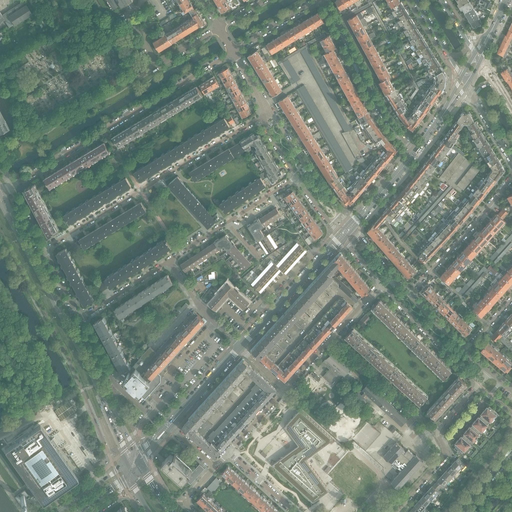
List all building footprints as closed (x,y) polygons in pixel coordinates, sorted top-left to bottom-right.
[(105,0),(106,1),(107,0),(112,6),(110,7),(112,10),(113,9),(120,4),(122,7),(126,5),(133,0),(105,0)] [(175,0),(181,8),(190,3),(188,0),(175,0)] [(214,0),(217,3),(218,5),(222,12),(231,7),(232,6),(230,2),(229,4),(226,0),(214,0)] [(337,0),(335,1),(340,10),(348,6),(349,8),(351,6),(350,4),(352,3),(350,0),(337,0)] [(477,2),(478,3),(479,5),(481,6),(484,7),(486,8),(487,8),(488,5),(487,5),(488,3),(489,4),(490,3),(490,2),(490,1),(489,0),(488,0),(480,0),(477,2)] [(469,1),(459,7),(461,10),(462,10),(463,11),(464,12),(464,13),(473,8),(469,1)] [(0,20),(4,19),(9,27),(11,26),(12,28),(15,26),(14,25),(32,14),(26,5),(25,5),(23,2),(1,15),(0,13),(0,20)] [(392,8),(391,9),(393,11),(392,12),(393,14),(403,7),(402,5),(401,2),(400,3),(392,8)] [(190,3),(181,8),(182,11),(183,13),(189,10),(193,7),(193,6),(190,3)] [(189,10),(190,12),(194,17),(199,27),(202,25),(202,24),(203,24),(200,19),(201,19),(200,16),(199,17),(197,13),(198,13),(196,10),(196,11),(193,7),(189,10)] [(393,14),(391,15),(392,17),(392,18),(395,16),(397,18),(407,12),(405,9),(404,8),(403,7),(393,14)] [(465,14),(464,15),(465,17),(467,17),(468,18),(476,13),(473,8),(464,13),(465,14)] [(399,21),(396,23),(397,25),(399,23),(409,17),(408,15),(408,14),(407,12),(397,18),(399,21)] [(311,17),(306,21),(311,29),(324,22),(319,13),(313,16),(311,17)] [(476,13),(468,18),(469,20),(468,21),(469,24),(479,18),(476,13)] [(357,15),(348,19),(350,24),(351,25),(352,27),(355,32),(364,27),(357,15)] [(194,17),(180,26),(186,35),(189,33),(188,33),(189,32),(195,29),(196,28),(196,29),(199,27),(194,17)] [(399,23),(397,25),(398,26),(398,27),(401,25),(403,28),(413,22),(411,19),(410,18),(409,17),(399,23)] [(479,18),(469,24),(471,26),(472,26),(473,27),(474,27),(475,27),(476,27),(476,26),(478,25),(479,25),(480,24),(480,23),(481,22),(480,21),(481,21),(480,20),(479,18)] [(298,25),(293,28),(298,37),(311,29),(306,21),(305,21),(300,24),(298,25)] [(404,31),(402,32),(402,33),(403,35),(405,33),(415,27),(415,26),(414,25),(414,24),(413,22),(403,28),(404,31)] [(180,26),(166,34),(172,44),(175,42),(175,41),(181,37),(182,36),(183,37),(186,35),(180,26)] [(364,27),(355,32),(357,36),(358,37),(359,39),(359,40),(361,44),(370,39),(364,27)] [(415,27),(405,33),(408,38),(419,31),(417,29),(416,27),(415,27)] [(285,33),(280,36),(285,45),(298,37),(293,28),(292,29),(287,32),(285,33)] [(408,38),(409,41),(410,40),(411,43),(421,37),(421,36),(420,35),(420,34),(419,31),(408,38)] [(161,37),(153,42),(159,52),(167,47),(169,45),(172,44),(166,34),(161,37)] [(329,35),(320,40),(327,52),(336,47),(334,43),(333,43),(333,42),(332,41),(332,40),(329,35)] [(505,35),(503,40),(509,43),(510,40),(511,40),(511,37),(506,35),(506,36),(505,35)] [(27,36),(20,40),(22,45),(30,40),(27,36)] [(270,42),(267,44),(272,53),(285,45),(280,36),(274,40),(272,41),(270,42)] [(413,45),(410,47),(412,49),(425,41),(423,39),(423,38),(422,37),(421,37),(411,43),(413,45)] [(370,39),(361,44),(364,48),(364,49),(364,50),(365,51),(366,52),(368,57),(377,52),(370,39)] [(503,40),(501,44),(510,48),(510,46),(508,45),(509,43),(503,40)] [(425,41),(412,49),(415,54),(417,52),(427,46),(426,44),(426,43),(425,41)] [(501,44),(499,49),(505,52),(507,53),(510,48),(501,44)] [(427,46),(417,52),(420,57),(431,51),(429,48),(428,47),(427,46)] [(327,52),(324,54),(331,66),(340,61),(338,57),(337,56),(336,55),(336,54),(336,53),(333,49),(336,48),(336,47),(327,52)] [(496,54),(497,54),(505,57),(506,55),(504,54),(505,52),(499,49),(496,54)] [(257,50),(248,56),(252,62),(252,63),(256,69),(265,64),(257,50)] [(420,57),(416,60),(419,65),(421,64),(423,62),(433,56),(433,55),(432,54),(432,53),(431,51),(420,57)] [(377,52),(368,57),(370,61),(371,61),(371,62),(372,64),(373,65),(375,69),(384,64),(377,52)] [(433,56),(423,62),(425,64),(427,67),(437,60),(435,58),(434,56),(433,56)] [(437,60),(427,67),(429,72),(439,66),(439,65),(439,64),(438,64),(438,63),(437,60)] [(338,78),(346,73),(344,68),(343,67),(343,66),(343,67),(340,61),(331,66),(338,78)] [(265,64),(256,69),(260,76),(261,77),(265,83),(273,77),(265,64)] [(384,64),(375,69),(377,73),(378,74),(378,76),(379,76),(379,77),(382,81),(388,78),(390,76),(384,64)] [(431,74),(428,75),(430,78),(431,78),(442,70),(442,69),(441,68),(440,66),(439,66),(429,72),(431,74)] [(222,72),(219,73),(222,78),(224,77),(224,76),(227,75),(231,73),(230,73),(231,72),(229,70),(228,68),(225,70),(225,69),(221,71),(222,72)] [(442,70),(431,78),(431,80),(434,80),(435,80),(446,81),(446,79),(446,78),(447,78),(445,75),(445,74),(444,72),(443,72),(442,70)] [(224,77),(222,78),(224,83),(227,82),(227,81),(229,80),(230,80),(233,78),(233,77),(232,75),(231,75),(231,73),(227,75),(224,76),(224,77)] [(346,73),(338,78),(344,90),(353,86),(351,81),(350,80),(351,80),(350,79),(349,79),(349,78),(346,73)] [(511,73),(503,77),(506,82),(507,81),(511,78),(510,76),(511,75),(511,73)] [(212,77),(209,79),(211,83),(213,86),(214,88),(218,85),(217,83),(218,83),(215,79),(213,77),(212,78),(212,77)] [(273,77),(265,83),(268,89),(269,90),(273,96),(282,91),(273,77)] [(227,82),(224,83),(227,88),(229,87),(229,86),(232,85),(233,85),(236,83),(236,82),(235,80),(234,80),(233,78),(230,80),(229,80),(227,81),(227,82)] [(382,81),(379,82),(381,87),(382,87),(382,88),(381,88),(382,88),(382,90),(383,90),(383,91),(386,95),(394,90),(388,78),(382,81)] [(207,80),(204,82),(206,86),(207,86),(208,88),(208,89),(209,91),(214,88),(213,86),(211,83),(209,79),(208,79),(209,80),(208,80),(207,80)] [(434,80),(433,83),(434,84),(442,90),(443,90),(443,89),(444,88),(445,87),(445,86),(447,84),(446,83),(445,83),(446,81),(435,80),(434,80)] [(203,83),(199,85),(205,94),(209,91),(208,89),(208,88),(207,86),(206,86),(204,82),(204,83),(203,83)] [(229,87),(227,88),(229,93),(232,92),(232,91),(235,90),(238,88),(238,87),(237,85),(236,85),(236,83),(233,85),(232,85),(229,86),(229,87)] [(433,83),(430,88),(439,94),(440,93),(441,92),(441,93),(443,90),(442,90),(434,84),(433,83)] [(189,90),(184,93),(190,103),(202,95),(196,86),(191,89),(189,90)] [(353,86),(344,90),(351,103),(360,98),(358,94),(358,93),(357,93),(357,92),(357,91),(356,91),(356,90),(353,86)] [(232,92),(229,93),(232,98),(234,96),(235,96),(237,94),(238,95),(241,93),(241,92),(240,90),(239,90),(238,88),(235,90),(232,91),(232,92)] [(430,88),(427,92),(436,99),(438,97),(438,96),(439,94),(430,88)] [(395,90),(385,96),(387,98),(388,98),(389,100),(398,94),(400,93),(398,94),(395,90)] [(427,92),(424,97),(433,104),(434,102),(436,99),(427,92)] [(177,98),(172,101),(178,110),(190,103),(184,93),(179,96),(177,98)] [(234,96),(232,98),(235,103),(237,101),(240,99),(240,100),(244,98),(243,98),(244,97),(242,95),(241,93),(238,95),(237,94),(235,96),(234,96)] [(398,94),(389,100),(390,102),(392,105),(401,99),(403,97),(401,94),(400,93),(398,94)] [(287,95),(278,101),(282,107),(283,109),(287,114),(296,109),(287,95)] [(424,97),(420,102),(430,109),(432,106),(431,106),(432,105),(433,104),(424,97)] [(243,104),(246,103),(246,102),(245,100),(244,100),(244,98),(240,100),(240,99),(237,101),(235,103),(237,108),(240,106),(242,104),(243,104)] [(360,98),(351,103),(358,115),(367,111),(365,106),(364,106),(364,105),(365,105),(364,103),(363,103),(360,98)] [(401,99),(392,105),(393,108),(394,108),(395,110),(404,104),(401,99)] [(165,105),(161,108),(166,117),(178,110),(172,101),(167,104),(165,105)] [(420,102),(417,106),(426,113),(427,112),(427,111),(428,111),(430,109),(420,102)] [(240,106),(237,108),(240,112),(242,111),(243,110),(245,109),(246,109),(249,108),(249,107),(248,105),(247,104),(246,103),(243,104),(242,104),(240,106)] [(404,104),(395,110),(396,111),(396,112),(397,114),(398,114),(398,115),(402,113),(402,112),(407,109),(405,107),(406,106),(404,104)] [(417,106),(414,111),(423,118),(425,115),(424,115),(425,114),(426,113),(417,106)] [(153,112),(148,115),(154,125),(166,117),(161,108),(155,111),(153,112)] [(242,111),(240,112),(243,117),(245,116),(249,115),(249,114),(251,113),(251,112),(250,110),(249,109),(249,108),(246,109),(245,109),(243,110),(242,111)] [(296,109),(287,114),(291,121),(292,122),(295,127),(304,122),(296,109)] [(358,118),(356,120),(359,125),(361,123),(364,128),(365,128),(365,127),(374,121),(372,118),(372,119),(372,118),(370,115),(369,115),(370,114),(368,112),(367,111),(358,118)] [(414,111),(410,115),(419,122),(420,121),(421,120),(421,121),(423,118),(414,111)] [(457,121),(457,122),(460,124),(458,127),(460,129),(463,123),(465,123),(465,112),(464,112),(463,113),(463,112),(462,113),(460,116),(461,116),(458,121),(457,121)] [(465,112),(465,123),(467,123),(470,129),(472,128),(471,125),(474,122),(474,121),(471,117),(471,116),(469,112),(468,112),(466,112),(465,112)] [(0,132),(9,128),(9,127),(1,113),(0,113),(0,132)] [(402,113),(398,115),(399,115),(406,124),(407,125),(406,125),(408,128),(408,127),(409,128),(410,129),(411,129),(413,131),(415,127),(407,120),(406,119),(407,119),(405,117),(402,113)] [(142,119),(137,122),(142,132),(154,125),(148,115),(143,118),(142,119)] [(407,119),(406,119),(407,120),(415,127),(416,127),(416,126),(416,127),(418,124),(419,122),(410,115),(409,117),(407,119)] [(224,118),(213,125),(218,133),(221,131),(221,132),(223,130),(225,129),(228,127),(229,126),(224,118)] [(364,129),(362,130),(365,135),(367,133),(366,134),(369,139),(371,138),(372,138),(371,137),(381,131),(379,128),(378,128),(376,125),(376,124),(374,121),(365,127),(365,128),(364,128),(364,129)] [(130,127),(125,130),(130,139),(142,132),(137,122),(132,126),(130,127)] [(304,122),(295,127),(299,134),(300,135),(303,141),(312,135),(304,122)] [(450,130),(448,132),(449,133),(456,138),(460,134),(457,132),(460,129),(458,127),(460,124),(457,122),(456,122),(455,124),(455,125),(454,124),(453,126),(453,127),(452,128),(451,129),(450,130)] [(472,128),(470,129),(473,133),(470,135),(473,139),(482,134),(481,133),(482,133),(480,131),(479,130),(478,128),(478,127),(477,125),(476,125),(476,124),(475,122),(474,122),(471,125),(472,128)] [(213,125),(199,133),(204,141),(208,139),(208,140),(210,138),(212,137),(215,135),(218,133),(213,125)] [(118,134),(112,137),(118,147),(130,139),(125,130),(120,133),(118,134)] [(372,138),(371,138),(373,141),(371,142),(372,144),(374,143),(376,145),(378,148),(379,147),(383,144),(385,147),(390,143),(388,140),(388,139),(386,137),(386,138),(385,137),(383,134),(383,133),(381,131),(371,137),(372,138)] [(199,133),(186,141),(191,149),(194,148),(197,146),(199,145),(201,143),(204,141),(199,133)] [(245,138),(250,145),(250,146),(251,145),(253,146),(253,145),(255,140),(254,140),(255,136),(253,133),(253,134),(252,133),(249,135),(250,136),(247,137),(246,138),(245,138)] [(444,139),(442,141),(443,141),(442,142),(450,147),(452,145),(456,138),(449,133),(448,133),(446,135),(447,135),(446,136),(445,138),(444,139)] [(253,145),(253,146),(256,147),(255,148),(256,150),(263,145),(263,144),(259,138),(260,138),(258,134),(258,135),(257,134),(255,136),(254,140),(255,140),(253,145)] [(482,134),(473,139),(479,148),(487,143),(487,142),(486,140),(485,139),(484,137),(483,136),(484,136),(482,134)] [(312,135),(303,141),(307,147),(308,149),(312,154),(321,149),(312,135)] [(241,141),(240,142),(244,149),(245,149),(246,151),(248,150),(247,149),(250,148),(250,146),(250,145),(245,138),(242,140),(241,141)] [(186,141),(173,149),(178,158),(181,156),(184,154),(185,153),(188,151),(191,149),(186,141)] [(97,147),(93,149),(98,159),(110,152),(104,142),(99,145),(97,147)] [(236,145),(235,145),(240,154),(243,152),(243,151),(245,150),(245,149),(244,149),(240,142),(236,145)] [(434,151),(433,153),(433,154),(441,160),(451,147),(450,147),(442,142),(440,144),(438,147),(437,148),(435,151),(434,151)] [(383,151),(380,156),(382,158),(387,162),(395,153),(395,154),(397,151),(397,150),(390,143),(385,147),(388,149),(388,151),(386,153),(383,151)] [(487,143),(479,148),(484,157),(493,152),(493,151),(492,149),(491,149),(490,148),(489,146),(489,145),(488,143),(487,143)] [(234,146),(230,149),(234,156),(235,156),(237,155),(240,154),(235,145),(234,146)] [(255,151),(254,152),(255,154),(256,156),(266,150),(266,149),(265,148),(266,148),(264,145),(263,145),(256,150),(255,151)] [(222,153),(216,156),(221,164),(234,156),(230,149),(229,148),(223,152),(222,153)] [(85,154),(81,157),(86,166),(98,159),(93,149),(87,153),(85,154)] [(173,149),(159,157),(165,166),(168,164),(170,162),(172,161),(175,160),(175,159),(178,158),(173,149)] [(321,149),(312,154),(316,161),(317,162),(320,168),(329,162),(321,149)] [(266,150),(256,156),(257,158),(258,158),(260,161),(261,160),(270,155),(268,152),(267,152),(267,151),(266,150)] [(493,152),(484,157),(490,166),(498,161),(498,160),(497,158),(496,157),(495,155),(494,154),(495,154),(493,152)] [(423,167),(422,167),(430,173),(431,173),(441,160),(433,154),(432,155),(432,154),(430,156),(431,157),(428,160),(427,161),(425,164),(425,163),(423,166),(423,167)] [(261,164),(259,165),(261,167),(272,160),(272,159),(271,158),(272,158),(270,155),(261,160),(260,161),(261,164)] [(375,155),(370,161),(372,163),(381,170),(383,168),(385,164),(386,165),(387,163),(387,162),(382,158),(380,156),(379,156),(378,155),(377,156),(375,155)] [(209,161),(203,164),(208,172),(221,164),(216,156),(210,160),(209,161)] [(73,161),(69,164),(74,173),(86,166),(81,157),(75,160),(73,161)] [(159,157),(146,165),(151,174),(154,172),(155,172),(157,170),(159,169),(161,168),(161,167),(165,166),(159,157)] [(272,160),(261,167),(262,169),(264,168),(266,171),(267,171),(276,165),(274,162),(273,162),(273,161),(272,160)] [(498,161),(490,166),(493,169),(498,170),(499,172),(503,169),(504,169),(502,166),(501,166),(500,164),(500,163),(499,161),(498,161)] [(329,162),(320,168),(324,174),(325,175),(329,181),(329,182),(338,177),(338,176),(329,162)] [(372,163),(368,167),(377,174),(378,173),(379,172),(379,173),(381,170),(372,163)] [(61,168),(56,171),(62,181),(68,177),(74,173),(69,164),(68,164),(63,167),(61,168)] [(196,169),(190,172),(195,180),(208,172),(203,164),(197,168),(196,169)] [(146,165),(134,172),(140,181),(144,178),(146,177),(148,176),(151,174),(146,165)] [(266,176),(264,177),(265,179),(279,170),(278,169),(277,168),(278,168),(276,165),(267,171),(266,171),(267,174),(266,175),(266,176)] [(368,167),(365,171),(374,179),(376,177),(375,176),(376,176),(377,174),(368,167)] [(418,172),(427,179),(431,174),(430,173),(422,167),(423,167),(422,167),(420,169),(421,169),(419,171),(418,172)] [(497,181),(497,180),(498,179),(498,180),(499,178),(504,170),(503,169),(499,172),(498,170),(493,169),(492,172),(489,175),(497,181)] [(279,170),(265,179),(266,180),(268,179),(271,185),(272,185),(275,183),(274,181),(277,179),(276,178),(283,175),(280,171),(280,172),(279,171),(279,170)] [(363,170),(359,174),(361,176),(370,183),(371,181),(372,181),(374,179),(365,171),(363,170)] [(50,175),(44,179),(45,180),(48,185),(50,188),(62,181),(56,171),(51,174),(50,175)] [(356,171),(354,173),(357,176),(355,178),(358,180),(366,188),(368,185),(368,184),(370,183),(361,176),(359,174),(356,171)] [(417,173),(414,176),(423,184),(425,185),(428,182),(426,180),(427,179),(418,172),(417,174),(417,173)] [(488,175),(483,181),(491,188),(492,187),(494,183),(495,184),(497,182),(496,181),(497,181),(489,175),(488,175)] [(178,176),(169,184),(172,187),(173,187),(173,188),(177,192),(184,186),(179,181),(180,179),(180,178),(179,177),(178,177),(178,176)] [(330,183),(329,183),(331,185),(333,187),(341,181),(343,180),(340,176),(339,177),(338,177),(329,182),(330,183)] [(413,179),(411,181),(419,188),(422,191),(426,186),(425,185),(423,184),(414,176),(413,178),(413,179)] [(126,178),(117,183),(122,191),(126,189),(129,188),(130,187),(131,186),(126,178)] [(255,181),(253,182),(259,190),(260,189),(262,188),(263,188),(265,187),(265,186),(266,186),(265,185),(263,181),(262,180),(261,178),(258,179),(258,178),(257,179),(257,178),(254,180),(255,181)] [(341,181),(333,187),(333,188),(334,188),(334,189),(336,192),(336,191),(336,192),(344,186),(345,185),(346,184),(343,180),(341,181)] [(354,180),(352,182),(354,184),(362,191),(363,190),(364,190),(366,188),(358,180),(356,182),(354,180)] [(410,182),(407,185),(416,192),(419,194),(422,191),(419,188),(411,181),(410,182)] [(491,188),(483,181),(478,188),(486,194),(487,193),(487,194),(489,191),(488,191),(491,188)] [(249,185),(247,186),(252,194),(253,195),(256,193),(255,192),(258,191),(259,190),(253,182),(252,183),(251,182),(249,184),(249,185)] [(117,183),(104,191),(109,199),(112,197),(115,196),(117,195),(119,193),(122,191),(117,183)] [(30,187),(24,190),(27,196),(38,190),(35,184),(30,187)] [(351,189),(351,190),(353,192),(354,192),(358,196),(359,195),(359,196),(361,194),(360,193),(361,193),(362,191),(354,184),(352,186),(353,187),(351,189)] [(405,189),(404,189),(412,196),(416,192),(407,185),(406,187),(405,189)] [(184,186),(177,192),(178,193),(179,194),(182,198),(189,192),(184,186)] [(242,190),(240,191),(246,199),(246,198),(249,197),(253,195),(252,194),(247,186),(245,188),(244,187),(241,189),(242,190)] [(344,186),(336,192),(337,192),(337,193),(338,193),(337,194),(339,196),(340,196),(345,192),(347,190),(344,186)] [(478,188),(473,194),(481,200),(482,200),(484,196),(484,197),(486,195),(486,194),(478,188)] [(402,191),(400,193),(408,201),(409,200),(411,202),(414,198),(412,196),(404,189),(403,191),(402,191)] [(38,190),(27,196),(30,201),(31,203),(34,209),(45,203),(38,190)] [(104,191),(91,199),(96,207),(99,205),(102,204),(103,203),(106,201),(109,199),(104,191)] [(236,194),(234,195),(239,203),(239,204),(242,202),(242,201),(245,199),(244,199),(245,199),(246,199),(240,191),(239,192),(238,191),(235,193),(236,193),(235,193),(236,194)] [(189,192),(182,198),(183,199),(184,200),(187,204),(194,198),(189,192)] [(287,196),(283,198),(287,202),(290,200),(290,199),(292,198),(293,198),(295,196),(295,195),(294,193),(293,193),(292,192),(290,194),(289,193),(286,195),(287,196)] [(345,192),(340,196),(340,197),(341,197),(343,201),(344,201),(343,202),(345,204),(346,204),(348,203),(349,195),(347,195),(345,192)] [(349,195),(348,203),(350,205),(351,204),(353,202),(352,202),(353,201),(354,201),(357,197),(358,196),(354,192),(353,192),(350,195),(349,195)] [(397,197),(397,198),(405,205),(408,201),(400,193),(398,195),(399,196),(397,197)] [(469,199),(468,200),(476,207),(477,206),(478,205),(478,204),(481,201),(481,200),(473,194),(470,198),(469,199)] [(228,199),(227,200),(232,208),(233,207),(236,205),(236,206),(239,204),(239,203),(234,195),(231,197),(231,196),(230,196),(228,198),(228,199)] [(290,200),(287,202),(287,203),(288,202),(291,206),(293,204),(293,203),(295,202),(296,202),(299,200),(298,200),(298,199),(297,198),(297,197),(295,196),(293,198),(292,198),(290,199),(290,200)] [(194,198),(187,204),(188,205),(189,205),(192,209),(199,204),(194,198)] [(395,199),(392,202),(401,210),(403,211),(407,207),(405,205),(397,198),(395,200),(395,199)] [(91,199),(78,207),(83,215),(86,213),(88,212),(90,211),(93,209),(96,207),(91,199)] [(468,199),(463,204),(472,211),(473,210),(474,209),(474,210),(476,207),(468,200),(468,199)] [(222,203),(220,204),(225,212),(226,212),(229,210),(228,210),(231,208),(232,208),(227,200),(225,201),(225,200),(222,201),(222,202),(222,203)] [(293,204),(291,206),(294,210),(296,208),(298,206),(299,206),(302,204),(301,204),(301,203),(300,202),(299,200),(296,202),(295,202),(293,203),(293,204)] [(135,206),(130,209),(135,217),(146,210),(141,202),(137,205),(135,206)] [(391,205),(389,207),(397,214),(400,216),(403,211),(401,210),(392,202),(391,204),(391,205)] [(45,203),(34,209),(37,215),(38,217),(41,222),(52,216),(45,203)] [(199,204),(192,209),(193,210),(194,211),(198,215),(204,210),(199,204)] [(296,208),(294,210),(297,215),(299,212),(301,210),(302,210),(305,208),(304,208),(304,207),(303,206),(302,204),(299,206),(298,206),(296,208)] [(463,204),(460,208),(469,216),(471,214),(470,213),(471,213),(472,211),(463,204)] [(458,206),(454,211),(456,212),(465,220),(466,219),(466,218),(467,218),(469,216),(460,208),(458,206)] [(68,213),(64,215),(65,217),(68,221),(68,222),(69,223),(70,223),(73,221),(75,220),(77,219),(80,217),(83,215),(78,207),(68,213)] [(387,208),(385,211),(394,218),(396,220),(400,216),(397,214),(389,207),(388,208),(387,208)] [(276,208),(272,211),(277,218),(281,215),(276,208)] [(299,212),(297,215),(300,219),(302,217),(302,216),(304,214),(305,215),(308,213),(307,212),(306,210),(305,208),(302,210),(301,210),(299,212)] [(123,213),(117,216),(122,225),(135,217),(130,209),(124,212),(123,213)] [(204,210),(198,215),(198,216),(199,217),(203,221),(209,215),(204,210)] [(454,210),(450,215),(452,217),(461,225),(463,222),(465,220),(456,212),(454,211),(454,210)] [(272,211),(268,214),(272,221),(277,218),(272,211)] [(383,214),(382,215),(386,219),(390,223),(390,222),(394,218),(385,211),(383,212),(384,213),(383,214)] [(209,215),(203,221),(203,222),(204,223),(208,227),(212,224),(214,222),(216,220),(217,220),(219,218),(217,217),(218,216),(216,213),(212,218),(209,215)] [(302,217),(300,219),(303,223),(305,221),(305,220),(307,219),(308,219),(311,217),(310,216),(309,214),(308,213),(305,215),(304,214),(302,216),(302,217)] [(268,214),(263,216),(268,224),(272,221),(268,214)] [(490,221),(485,226),(494,234),(499,228),(499,229),(500,228),(500,227),(505,221),(503,219),(498,214),(497,214),(492,219),(490,221)] [(382,215),(381,216),(374,224),(373,224),(371,226),(372,226),(367,231),(377,242),(385,235),(378,228),(379,227),(379,226),(383,222),(385,220),(386,219),(382,215)] [(52,216),(41,222),(44,228),(45,230),(48,236),(59,230),(52,216)] [(110,221),(105,224),(109,232),(122,225),(117,216),(112,220),(110,221)] [(259,218),(258,218),(264,227),(268,224),(263,216),(259,219),(259,218)] [(303,223),(301,224),(304,228),(306,227),(308,225),(308,224),(310,223),(311,223),(314,221),(313,220),(312,218),(311,217),(308,219),(307,219),(305,220),(305,221),(303,223)] [(452,217),(448,221),(457,229),(458,227),(459,227),(461,225),(452,217)] [(250,224),(247,225),(248,227),(255,237),(254,237),(255,239),(255,240),(256,242),(257,242),(258,241),(260,240),(265,237),(260,229),(264,227),(258,218),(257,219),(254,221),(255,222),(251,225),(250,224)] [(446,219),(442,223),(444,225),(454,233),(456,231),(455,231),(456,230),(457,229),(448,221),(446,219)] [(385,220),(383,222),(387,225),(394,235),(398,243),(418,261),(420,258),(401,240),(396,233),(389,223),(385,220)] [(308,225),(306,227),(309,231),(311,229),(311,228),(313,227),(314,227),(317,225),(316,225),(316,224),(315,222),(314,221),(311,223),(310,223),(308,224),(308,225)] [(442,223),(438,227),(439,228),(441,229),(449,237),(451,236),(451,235),(452,235),(454,233),(444,225),(442,223)] [(98,228),(92,232),(97,240),(109,232),(105,224),(99,228),(98,228)] [(311,229),(309,231),(312,235),(320,229),(319,229),(319,228),(318,226),(317,225),(314,227),(313,227),(311,228),(311,229)] [(479,233),(474,239),(482,246),(488,240),(488,241),(489,240),(489,239),(494,234),(485,226),(480,232),(479,233)] [(439,228),(435,232),(437,233),(446,242),(448,239),(449,237),(441,229),(439,228)] [(307,239),(305,240),(308,245),(312,243),(310,241),(313,238),(314,240),(317,237),(318,238),(321,236),(320,235),(322,234),(322,231),(321,229),(320,229),(312,235),(308,238),(307,239)] [(85,236),(79,240),(80,240),(83,246),(84,248),(97,240),(92,232),(87,235),(85,236)] [(435,232),(431,236),(433,238),(441,245),(443,244),(443,243),(444,244),(446,242),(437,233),(435,232)] [(215,241),(214,241),(214,242),(219,250),(224,247),(227,251),(235,244),(234,243),(232,240),(230,241),(228,238),(229,237),(227,235),(226,236),(225,235),(219,239),(218,238),(215,240),(215,241)] [(265,237),(260,240),(263,244),(270,239),(267,235),(265,237)] [(377,242),(383,249),(387,254),(395,247),(385,235),(377,242)] [(431,236),(428,240),(429,241),(438,250),(440,248),(440,247),(441,245),(433,238),(431,236)] [(166,239),(154,247),(160,254),(165,251),(167,250),(171,247),(168,243),(168,242),(167,240),(166,240),(166,239)] [(270,239),(263,244),(266,248),(273,244),(270,239)] [(468,246),(463,251),(471,259),(476,253),(477,254),(478,253),(477,252),(482,246),(474,239),(469,244),(468,246)] [(429,241),(425,246),(434,254),(435,252),(436,252),(438,250),(429,241)] [(214,242),(210,245),(215,253),(219,250),(214,242)] [(235,244),(227,251),(231,255),(237,249),(234,245),(235,244)] [(273,244),(266,248),(269,253),(276,248),(273,244)] [(295,248),(302,253),(305,250),(299,244),(295,248)] [(210,245),(206,248),(211,255),(215,253),(210,245)] [(425,246),(422,250),(430,258),(432,256),(432,255),(434,254),(425,246)] [(154,247),(142,255),(147,263),(152,259),(154,258),(160,254),(154,247)] [(387,254),(393,261),(398,266),(406,259),(395,247),(387,254)] [(66,248),(57,253),(62,261),(62,263),(67,270),(68,270),(75,266),(68,252),(66,248)] [(206,248),(202,251),(207,258),(211,255),(206,248)] [(302,253),(295,248),(292,251),(298,257),(302,253)] [(237,249),(231,255),(234,259),(241,253),(237,249)] [(422,250),(418,254),(421,257),(425,262),(427,260),(428,260),(430,258),(422,250)] [(202,251),(198,254),(202,261),(207,258),(202,251)] [(298,257),(292,251),(288,255),(295,261),(298,257)] [(457,258),(452,264),(460,271),(465,265),(466,266),(467,265),(466,264),(471,259),(463,251),(458,257),(457,258)] [(241,253),(234,259),(238,262),(244,256),(241,253)] [(343,271),(350,265),(341,253),(334,261),(339,266),(343,271)] [(198,254),(193,256),(198,264),(202,261),(198,254)] [(142,255),(129,263),(134,271),(140,268),(141,267),(147,263),(142,255)] [(295,261),(288,255),(285,259),(291,265),(295,261)] [(193,256),(189,259),(194,266),(198,264),(193,256)] [(244,256),(238,262),(241,266),(248,260),(244,256)] [(189,259),(185,262),(190,269),(194,266),(189,259)] [(291,265),(285,259),(281,263),(288,269),(291,265)] [(398,266),(404,273),(408,278),(416,272),(406,259),(398,266)] [(248,260),(241,266),(245,270),(251,264),(248,260)] [(323,273),(319,277),(336,292),(339,289),(337,288),(338,287),(339,286),(331,279),(335,275),(333,272),(335,270),(339,266),(334,261),(325,270),(323,273)] [(185,262),(180,265),(185,272),(190,269),(185,262)] [(129,263),(116,272),(122,280),(127,276),(129,275),(134,271),(129,263)] [(273,263),(269,266),(276,273),(280,269),(278,267),(273,263)] [(278,267),(280,269),(284,273),(288,269),(281,263),(278,267)] [(441,276),(449,284),(454,278),(455,279),(456,277),(455,277),(460,271),(452,264),(441,276)] [(350,265),(343,271),(353,283),(360,277),(350,265)] [(68,270),(67,270),(68,273),(71,278),(71,279),(76,287),(84,282),(75,266),(68,270)] [(269,266),(266,270),(273,276),(276,273),(269,266)] [(502,271),(500,273),(503,276),(511,284),(511,282),(511,266),(505,274),(502,271)] [(266,270),(263,274),(269,280),(273,276),(266,270)] [(105,279),(106,281),(110,286),(110,287),(114,285),(116,283),(122,280),(116,272),(105,279)] [(263,274),(259,278),(266,284),(269,280),(263,274)] [(167,275),(160,280),(154,283),(159,291),(173,283),(167,275)] [(503,276),(493,287),(501,294),(505,290),(507,288),(511,284),(503,276)] [(319,277),(313,283),(310,287),(327,302),(331,298),(322,290),(323,289),(332,297),(336,292),(319,277)] [(360,277),(353,283),(363,295),(370,288),(360,277)] [(105,278),(95,285),(97,287),(99,286),(102,284),(104,283),(106,281),(105,279),(105,278)] [(259,278),(256,281),(263,287),(266,284),(259,278)] [(219,290),(218,292),(218,291),(208,303),(209,304),(215,310),(216,310),(229,297),(243,309),(244,308),(250,302),(251,301),(239,290),(238,289),(235,286),(234,287),(227,281),(225,284),(226,285),(223,288),(222,287),(219,290)] [(256,281),(253,285),(259,291),(263,287),(256,281)] [(84,282),(76,287),(85,304),(93,300),(84,282)] [(154,283),(147,288),(141,292),(146,300),(159,291),(154,283)] [(426,297),(433,290),(434,289),(430,285),(427,288),(427,287),(423,291),(424,291),(422,293),(422,294),(422,295),(424,296),(425,296),(426,297)] [(310,287),(303,294),(300,298),(317,313),(321,309),(313,301),(314,300),(322,307),(327,302),(310,287)] [(501,294),(493,287),(483,298),(491,305),(501,294)] [(433,290),(426,297),(426,298),(427,299),(428,299),(429,300),(432,298),(434,296),(436,293),(433,290)] [(141,292),(134,297),(128,300),(133,308),(146,300),(141,292)] [(432,298),(429,300),(429,301),(431,303),(433,304),(435,302),(436,302),(437,300),(437,299),(440,297),(436,293),(434,296),(432,298)] [(435,302),(433,304),(433,305),(434,306),(435,306),(436,308),(439,305),(441,303),(443,300),(440,297),(437,299),(437,300),(436,302),(435,302)] [(300,298),(294,305),(290,308),(307,324),(311,319),(303,311),(304,310),(312,318),(317,313),(300,298)] [(339,299),(336,301),(348,312),(352,307),(343,298),(339,299)] [(491,305),(483,298),(473,309),(481,317),(491,305)] [(128,300),(115,309),(120,317),(133,308),(128,300)] [(390,311),(384,305),(380,300),(372,308),(382,319),(390,311)] [(439,305),(436,308),(437,308),(438,310),(439,310),(440,311),(442,309),(443,309),(445,307),(445,306),(447,304),(443,300),(441,303),(439,305)] [(336,301),(332,306),(344,316),(348,312),(336,301)] [(442,309),(440,311),(440,312),(441,313),(442,313),(443,315),(446,312),(448,310),(450,307),(447,304),(445,306),(445,307),(443,309),(442,309)] [(332,306),(328,310),(340,321),(344,316),(332,306)] [(454,311),(450,307),(448,310),(446,312),(443,315),(444,315),(444,316),(445,317),(446,317),(447,318),(449,316),(450,316),(452,314),(452,313),(454,311)] [(281,319),(298,334),(302,330),(293,322),(294,321),(303,328),(307,324),(290,308),(281,319)] [(328,310),(324,315),(336,325),(340,321),(328,310)] [(205,321),(197,314),(194,311),(183,323),(194,333),(205,321)] [(392,329),(400,320),(390,311),(382,319),(392,329)] [(455,317),(458,315),(454,311),(452,313),(452,314),(450,316),(449,316),(447,318),(447,319),(449,321),(451,322),(453,319),(455,317)] [(324,315),(320,319),(331,330),(336,325),(324,315)] [(453,319),(451,322),(451,323),(452,324),(453,324),(454,325),(456,323),(457,323),(459,321),(459,320),(461,318),(458,315),(455,317),(453,319)] [(94,322),(99,332),(103,339),(112,335),(103,318),(94,322)] [(456,323),(454,325),(455,326),(456,328),(457,328),(458,329),(460,326),(462,324),(465,322),(461,318),(459,320),(459,321),(457,323),(456,323)] [(281,319),(275,326),(271,329),(288,345),(292,340),(284,332),(285,331),(293,339),(298,334),(281,319)] [(320,319),(315,324),(327,335),(331,330),(320,319)] [(402,339),(410,331),(400,320),(392,329),(402,339)] [(501,325),(510,333),(511,331),(511,327),(506,321),(504,323),(501,325)] [(460,326),(458,329),(458,330),(459,331),(460,331),(461,332),(463,330),(464,330),(466,328),(466,327),(468,325),(465,322),(462,324),(460,326)] [(183,323),(173,334),(184,344),(194,333),(183,323)] [(315,324),(311,329),(323,339),(327,335),(315,324)] [(463,330),(461,332),(462,333),(462,334),(464,335),(465,336),(467,334),(468,335),(471,332),(470,331),(473,328),(469,324),(468,325),(466,327),(466,328),(464,330),(463,330)] [(510,333),(501,325),(499,328),(500,328),(498,330),(506,338),(510,333)] [(271,329),(265,336),(262,340),(278,355),(283,351),(274,343),(275,342),(284,350),(288,345),(271,329)] [(311,329),(307,333),(319,344),(323,339),(311,329)] [(356,347),(363,339),(353,329),(345,337),(356,347)] [(410,331),(402,339),(413,349),(421,341),(410,331)] [(497,331),(494,334),(498,339),(499,339),(502,336),(497,331)] [(307,333),(303,338),(315,349),(318,345),(319,344),(307,333)] [(173,334),(167,340),(162,346),(173,356),(184,344),(173,334)] [(103,339),(109,349),(112,356),(121,351),(112,335),(103,339)] [(303,338),(299,343),(310,353),(315,349),(303,338)] [(366,357),(374,349),(363,339),(356,347),(366,357)] [(269,367),(273,370),(285,381),(289,376),(278,366),(277,365),(274,362),(273,361),(275,359),(276,358),(278,355),(262,340),(252,351),(269,367)] [(421,341),(413,349),(423,359),(431,351),(421,341)] [(481,350),(493,360),(500,352),(490,344),(488,342),(484,347),(483,347),(481,349),(482,349),(481,350)] [(299,343),(294,347),(306,358),(310,353),(299,343)] [(156,352),(151,357),(162,367),(173,356),(162,346),(156,352)] [(156,352),(151,348),(150,347),(149,348),(148,349),(146,351),(145,352),(144,353),(143,354),(142,356),(141,357),(140,357),(141,357),(147,363),(151,357),(156,352)] [(294,347),(290,352),(302,362),(306,358),(294,347)] [(377,367),(385,358),(374,349),(366,357),(377,367)] [(112,356),(118,365),(122,373),(122,372),(130,368),(121,351),(112,356)] [(431,351),(423,359),(433,369),(441,361),(431,351)] [(290,352),(286,356),(298,367),(302,362),(290,352)] [(344,373),(345,374),(351,368),(333,352),(328,358),(327,360),(326,359),(322,363),(327,368),(329,369),(338,377),(339,378),(340,378),(344,373)] [(493,360),(498,365),(505,371),(509,366),(511,363),(500,352),(493,360)] [(286,356),(282,361),(293,372),(298,367),(286,356)] [(133,366),(130,368),(122,372),(122,373),(128,378),(126,380),(125,380),(126,380),(126,381),(144,398),(145,398),(159,382),(159,376),(157,374),(162,367),(151,357),(147,363),(141,357),(140,358),(139,359),(137,361),(133,366)] [(388,376),(395,368),(385,358),(377,367),(388,376)] [(254,379),(256,381),(257,382),(272,395),(276,390),(261,376),(252,367),(244,360),(233,371),(248,385),(253,380),(246,374),(247,373),(254,379)] [(282,361),(278,366),(289,376),(293,372),(282,361)] [(441,361),(433,369),(444,379),(452,371),(441,361)] [(398,386),(406,378),(395,368),(388,376),(398,386)] [(326,373),(323,376),(331,385),(338,377),(329,369),(326,373)] [(233,371),(227,378),(223,383),(238,396),(243,391),(236,385),(237,384),(244,390),(248,385),(233,371)] [(409,395),(416,388),(406,378),(398,386),(409,395)] [(448,390),(456,397),(467,385),(459,378),(448,390)] [(246,397),(259,409),(272,395),(257,382),(251,389),(252,390),(246,397)] [(223,383),(217,390),(213,394),(228,408),(232,403),(225,396),(226,395),(234,401),(238,396),(223,383)] [(407,420),(368,384),(362,390),(363,392),(364,392),(361,395),(358,392),(357,392),(352,398),(351,399),(357,405),(358,405),(364,399),(363,397),(366,394),(369,396),(374,402),(377,404),(383,410),(386,413),(387,413),(396,421),(401,426),(407,420)] [(416,388),(409,395),(420,405),(427,397),(416,388)] [(456,397),(448,390),(438,401),(446,408),(456,397)] [(213,394),(207,400),(203,405),(218,419),(222,414),(215,407),(216,406),(223,413),(228,408),(213,394)] [(259,409),(246,397),(220,425),(234,437),(254,415),(259,409)] [(69,400),(55,411),(62,420),(66,417),(69,421),(73,418),(71,414),(72,413),(76,410),(71,404),(69,400)] [(427,412),(435,419),(446,408),(438,401),(427,412)] [(203,405),(192,416),(207,430),(212,425),(205,419),(206,418),(213,424),(218,419),(203,405)] [(484,410),(493,418),(496,415),(496,414),(497,413),(489,406),(488,407),(487,407),(484,410)] [(313,502),(318,498),(323,494),(329,491),(311,467),(307,461),(306,459),(320,449),(325,445),(333,439),(300,409),(297,412),(296,413),(288,422),(284,426),(298,445),(283,456),(279,460),(276,462),(275,462),(272,465),(313,502)] [(480,416),(488,423),(490,421),(490,422),(493,418),(484,410),(481,414),(482,414),(480,416)] [(182,428),(190,435),(199,443),(212,455),(215,458),(221,451),(217,448),(213,444),(212,445),(207,440),(206,439),(204,438),(202,436),(195,430),(196,428),(203,435),(207,430),(192,416),(182,428)] [(488,423),(480,416),(479,417),(476,420),(485,428),(488,425),(487,424),(488,423)] [(472,425),(480,432),(481,431),(482,431),(485,428),(476,420),(473,423),(473,424),(472,425)] [(412,424),(402,435),(403,437),(404,438),(415,427),(412,424)] [(5,450),(8,454),(31,488),(36,494),(42,503),(43,503),(44,502),(48,500),(48,499),(49,499),(50,500),(52,499),(54,498),(53,496),(54,496),(57,494),(68,486),(71,483),(72,483),(77,479),(78,478),(75,475),(73,472),(68,465),(55,447),(55,446),(53,443),(50,440),(50,439),(48,436),(40,425),(39,425),(36,427),(35,428),(32,430),(12,444),(9,446),(8,447),(5,449),(5,450)] [(221,451),(234,437),(220,425),(214,432),(213,431),(208,437),(209,438),(207,440),(212,445),(213,444),(217,448),(221,451)] [(480,432),(472,425),(470,427),(470,426),(467,430),(476,438),(479,434),(478,434),(480,432)] [(395,430),(393,433),(400,439),(403,436),(395,430)] [(463,435),(471,442),(473,441),(476,438),(467,430),(464,433),(465,434),(463,435)] [(471,442),(463,435),(462,437),(461,436),(458,439),(467,447),(470,444),(471,442)] [(467,447),(458,439),(455,443),(456,443),(454,445),(456,446),(454,449),(459,453),(461,451),(462,452),(464,450),(464,451),(467,447)] [(390,449),(383,456),(391,463),(392,464),(392,465),(391,465),(395,468),(396,467),(401,471),(398,475),(397,476),(391,482),(398,489),(423,462),(416,455),(415,456),(414,455),(408,449),(405,452),(403,450),(404,449),(402,448),(396,442),(390,449)] [(189,475),(194,480),(198,475),(193,471),(193,472),(176,456),(174,455),(173,456),(171,454),(162,463),(183,482),(185,480),(187,478),(189,475)] [(465,465),(458,458),(456,461),(455,460),(451,465),(458,472),(463,467),(465,465)] [(458,472),(451,465),(447,470),(453,476),(455,474),(456,474),(458,472)] [(232,483),(239,476),(228,466),(222,473),(232,483)] [(453,476),(447,470),(442,475),(450,481),(452,479),(451,478),(453,476)] [(447,484),(450,481),(442,475),(438,480),(435,483),(440,488),(443,485),(444,486),(446,483),(447,484)] [(239,476),(232,483),(243,493),(249,486),(239,476)] [(437,491),(440,488),(435,483),(432,486),(428,491),(435,498),(437,495),(436,494),(439,492),(437,491)] [(249,486),(243,493),(254,503),(260,496),(249,486)] [(435,498),(428,491),(423,496),(430,501),(432,499),(433,500),(435,498)] [(208,511),(214,504),(203,493),(197,500),(208,511)] [(260,496),(254,503),(264,511),(271,505),(260,496)] [(430,501),(423,496),(419,500),(426,507),(429,505),(428,504),(430,501)] [(424,510),(426,507),(419,500),(414,505),(415,506),(412,509),(415,511),(423,511),(425,510),(424,510)]
